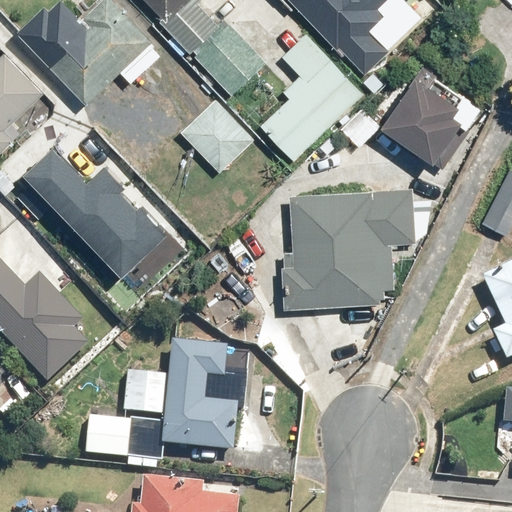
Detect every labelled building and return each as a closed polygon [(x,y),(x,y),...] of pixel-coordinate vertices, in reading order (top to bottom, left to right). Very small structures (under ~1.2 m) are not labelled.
[(48,0),(20,26),(88,99),(153,40),(115,0),(103,0),(85,17),(68,0),(48,0)] [(147,0),(192,48),(220,23),(198,0),(147,0)] [(300,0),(366,66),(390,42),(370,22),(384,7),(378,1),(378,0),(300,0)] [(233,24),(199,55),(232,92),(267,61),(233,24)] [(0,153),(19,137),(9,126),(47,93),(11,51),(0,60),(0,153)] [(263,123),(297,158),(365,94),(330,58),(263,123)] [(422,70),(385,126),(437,160),(475,104),(422,70)] [(219,171),(253,140),(217,101),(183,132),(219,171)] [(55,140),(15,180),(117,279),(172,223),(107,159),(91,176),(55,140)] [(484,222),(509,234),(511,228),(511,169),(510,169),(484,222)] [(415,187),(294,194),(298,264),(281,265),(283,308),(387,302),(387,289),(395,288),(393,241),(418,240),(415,187)] [(0,254),(0,329),(48,382),(91,343),(79,329),(85,323),(39,272),(26,284),(0,254)] [(507,357),(511,355),(511,264),(485,277),(507,326),(495,331),(507,357)] [(173,340),(164,442),(234,448),(238,401),(210,399),(212,377),(227,378),(230,345),(173,340)] [(0,399),(13,388),(0,373),(0,399)] [(92,416),(89,453),(128,456),(132,420),(92,416)] [(139,473),(134,511),(240,511),(242,497),(206,492),(207,482),(139,473)]
